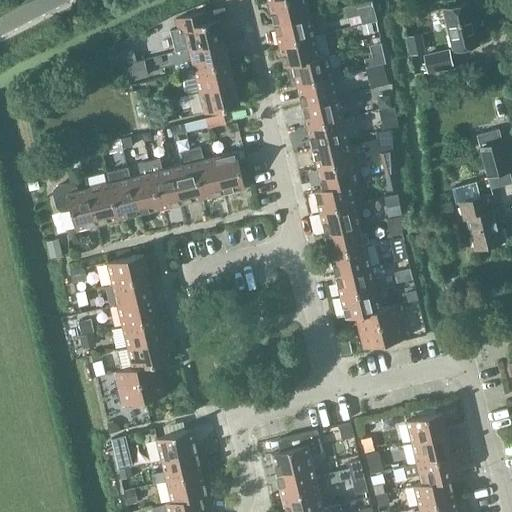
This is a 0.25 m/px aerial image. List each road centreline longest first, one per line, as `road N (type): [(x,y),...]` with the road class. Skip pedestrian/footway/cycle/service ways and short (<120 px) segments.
road 1 (residential): [(332,392),(293,247),(244,0)]
road 2 (residential): [(332,392),(459,371),(470,379),(508,511)]
road 3 (residential): [(240,511),(250,477),(238,425),(332,392)]
